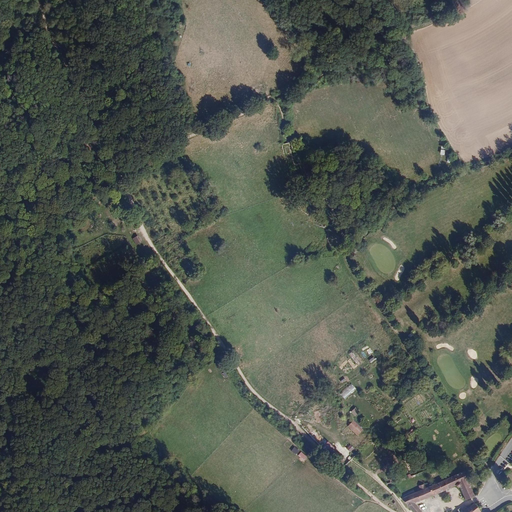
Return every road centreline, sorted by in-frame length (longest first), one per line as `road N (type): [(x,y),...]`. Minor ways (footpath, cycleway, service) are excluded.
road 1 (track): [(490,475),(343,262),(349,240),(454,175),(511,153)]
road 2 (track): [(394,511),(249,386),(155,250),(116,171)]
road 3 (track): [(406,33),(116,171)]
road 4 (track): [(20,302),(12,277),(22,233),(65,180),(111,159)]
road 5 (track): [(34,0),(116,171)]
road 6 (track): [(406,511),(308,419),(294,424)]
